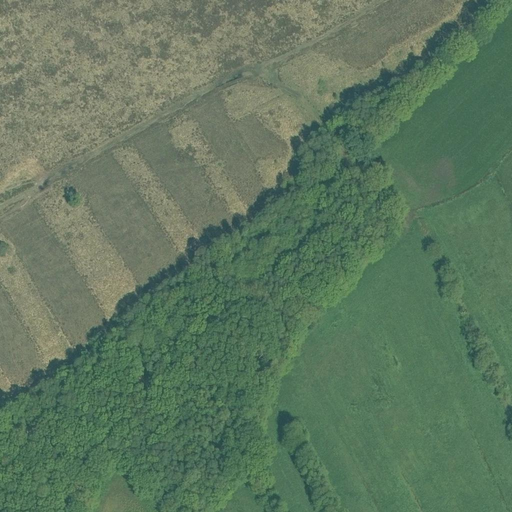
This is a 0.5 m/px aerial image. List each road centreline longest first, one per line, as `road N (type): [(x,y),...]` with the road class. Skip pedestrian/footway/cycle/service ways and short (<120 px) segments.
road 1 (track): [(259,72),(0,210)]
road 2 (track): [(389,0),(259,72)]
road 3 (track): [(259,72),(310,108),(354,161)]
